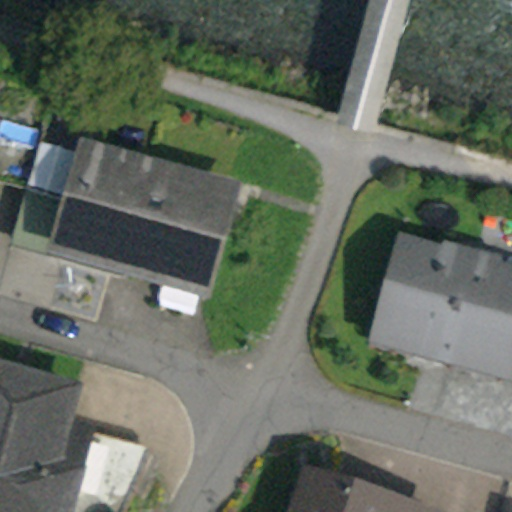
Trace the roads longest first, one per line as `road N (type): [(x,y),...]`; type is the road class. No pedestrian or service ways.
road 1 (residential): [(262,385),(0,309)]
road 2 (residential): [(262,385),(511,455)]
road 3 (residential): [(186,511),(262,385)]
